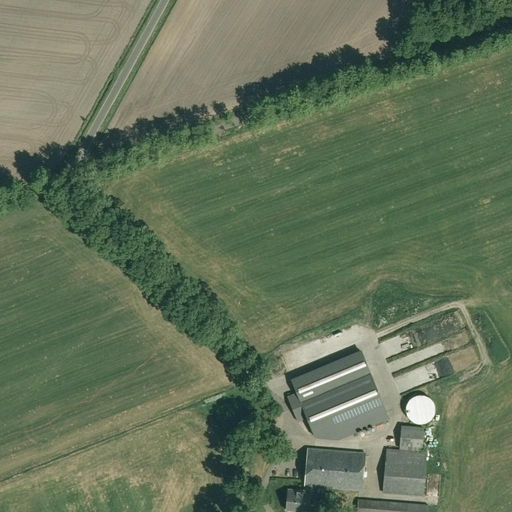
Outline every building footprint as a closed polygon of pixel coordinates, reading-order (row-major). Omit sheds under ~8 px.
[(492,353),(496,346),(493,344),(496,337),(490,334),(483,348),(492,353)] [(462,337),(462,345),(471,344),(470,336),(462,337)] [(431,389),(469,376),(467,368),(482,363),(476,348),(423,366),(431,389)] [(288,397),(298,421),(307,418),(316,437),(338,439),(389,418),(366,364),(362,352),(291,381),(296,393),(288,397)] [(430,412),(431,410),(430,407),(429,404),(428,402),(426,400),(424,398),(422,397),(419,397),(416,397),(414,397),(411,398),(410,399),(407,401),(406,403),(405,405),(404,407),(404,410),(404,413),(405,416),(407,418),(408,420),(410,421),(412,422),(415,423),(418,423),(420,423),(423,422),(425,421),(427,419),(429,417),(430,415),(430,412)] [(421,450),(423,428),(402,426),(400,448),(421,450)] [(362,490),(364,452),(308,448),(305,493),(296,492),(296,490),(288,490),(288,492),(287,510),(308,511),(309,502),(316,503),(317,494),(315,494),(315,487),(362,490)] [(422,496),(426,453),(387,449),(384,492),(422,496)] [(358,500),(357,511),(427,511),(428,505),(423,505),(359,500),(358,500)]
